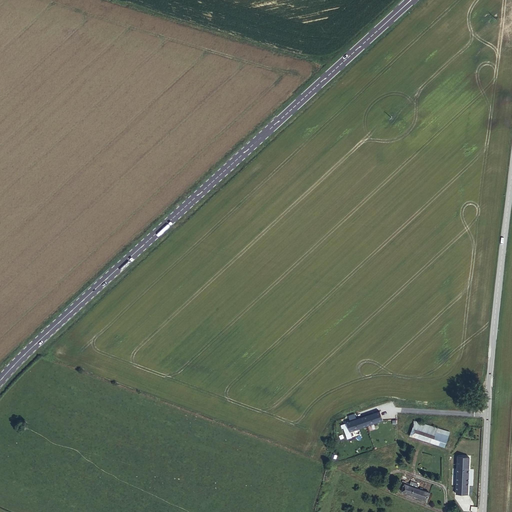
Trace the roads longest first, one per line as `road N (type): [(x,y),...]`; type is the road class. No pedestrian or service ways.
road 1 (primary): [(0,381),(410,0)]
road 2 (tertiary): [(480,511),(511,174)]
